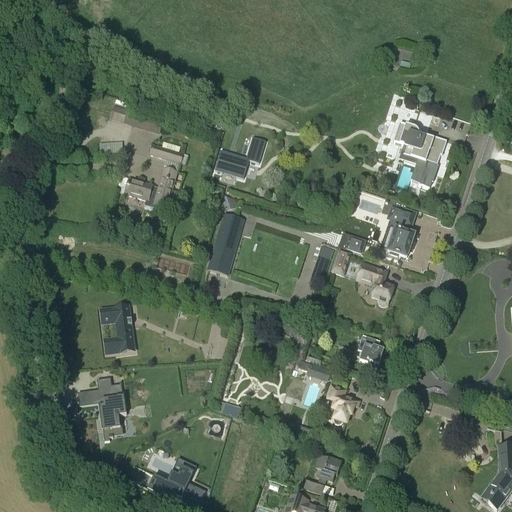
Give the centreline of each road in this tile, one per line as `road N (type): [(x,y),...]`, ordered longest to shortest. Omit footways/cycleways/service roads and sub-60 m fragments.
road 1 (unclassified): [(107,511),(67,492),(50,468),(17,208),(63,85)]
road 2 (tertiary): [(367,511),(511,73)]
road 3 (unknown): [(412,377),(460,390),(482,382),(500,358),(495,319),(511,290)]
